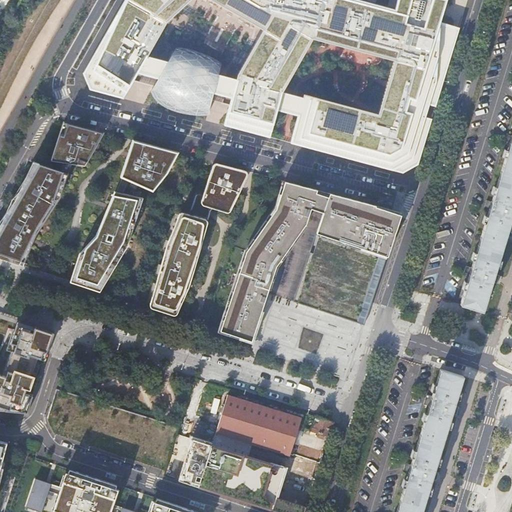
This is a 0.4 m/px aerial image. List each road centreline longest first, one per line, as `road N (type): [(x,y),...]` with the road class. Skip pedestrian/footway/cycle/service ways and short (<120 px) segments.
road 1 (residential): [(32,422),(60,347),(83,330),(353,410)]
road 2 (residential): [(421,204),(68,108)]
road 3 (residential): [(32,422),(59,451),(246,511)]
road 4 (tertiary): [(421,204),(483,0)]
road 5 (residential): [(460,511),(501,375)]
road 6 (tertiary): [(380,331),(421,204)]
road 7 (residential): [(380,331),(501,375)]
road 8 (residential): [(68,108),(59,78),(103,0)]
